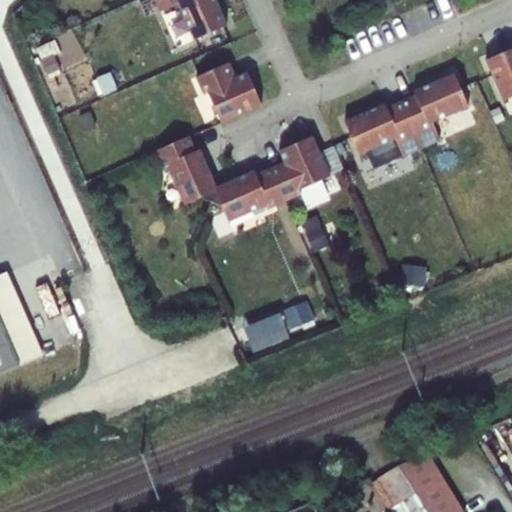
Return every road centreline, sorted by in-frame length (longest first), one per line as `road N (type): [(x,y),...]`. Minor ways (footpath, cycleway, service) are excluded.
road 1 (unclassified): [(304,97),(511,7)]
road 2 (unclassified): [(0,438),(192,360)]
